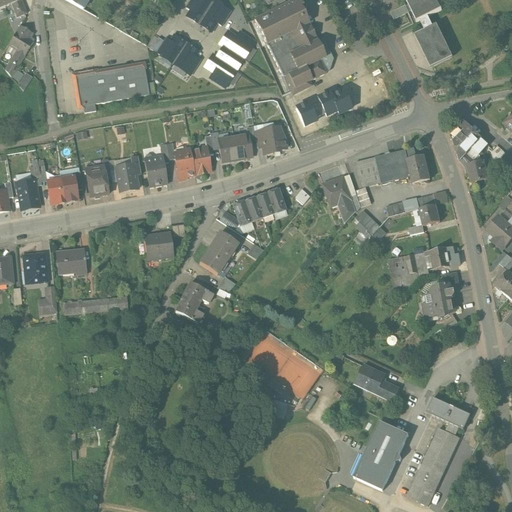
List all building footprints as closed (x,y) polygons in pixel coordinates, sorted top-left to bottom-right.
[(21,0),(0,0),(0,9),(11,6),(14,13),(24,9),(21,1),(22,1),(21,0)] [(63,0),(82,10),(89,0),(63,0)] [(140,0),(119,0),(134,10),(140,0)] [(190,12),(198,0),(191,0),(185,9),(190,12)] [(204,0),(198,0),(190,12),(187,17),(199,25),(214,1),(212,4),(204,0)] [(299,0),(295,0),(254,20),(283,79),(284,78),(291,94),(307,86),(307,84),(326,74),(322,65),(324,60),(321,54),(323,54),(302,10),(304,9),(299,0)] [(405,0),(417,23),(421,21),(427,18),(442,11),(436,0),(405,0)] [(211,33),(217,24),(226,9),(214,1),(199,25),(211,33)] [(232,13),(226,9),(217,24),(222,28),(232,13)] [(434,27),(433,28),(429,20),(428,21),(427,18),(421,21),(427,34),(419,38),(420,40),(419,40),(422,47),(423,47),(432,65),(441,61),(442,62),(444,61),(444,60),(448,57),(447,56),(449,55),(447,51),(445,52),(445,50),(446,50),(444,46),(443,46),(434,27)] [(32,34),(20,27),(8,46),(17,52),(25,57),(33,43),(28,40),(32,34)] [(244,61),(252,49),(236,39),(228,33),(219,46),(223,48),(224,48),(244,61)] [(236,39),(252,49),(255,43),(240,34),(236,39)] [(174,37),(171,42),(161,57),(173,65),(186,45),(174,37)] [(161,57),(171,42),(166,39),(163,42),(158,39),(150,50),(161,57)] [(173,65),(185,73),(195,58),(198,52),(186,45),(173,65)] [(236,72),(244,61),(224,48),(223,48),(216,59),(236,72)] [(25,57),(17,52),(10,64),(2,56),(0,58),(0,65),(11,78),(25,57)] [(213,74),(228,84),(236,72),(216,59),(213,56),(204,69),(213,74)] [(200,61),(195,58),(185,73),(190,76),(200,61)] [(143,65),(74,77),(79,108),(149,96),(143,65)] [(228,84),(213,74),(210,79),(225,89),(228,84)] [(32,79),(26,75),(18,86),(24,92),(32,79)] [(350,110),(342,93),(330,98),(337,112),(339,116),(350,110)] [(329,95),(318,100),(320,103),(325,114),(327,117),(337,112),(330,98),(329,95)] [(314,106),(319,117),(325,114),(320,103),(314,106)] [(296,110),(305,127),(315,123),(314,119),(309,108),(307,105),(296,110)] [(314,106),(309,108),(314,119),(319,117),(314,106)] [(511,115),(508,120),(506,120),(505,121),(504,121),(503,122),(503,123),(502,124),(502,126),(503,127),(503,128),(504,129),(505,129),(507,130),(508,129),(511,133),(511,115)] [(481,139),(464,122),(451,137),(452,143),(459,162),(460,162),(460,163),(467,155),(471,150),(480,140),(481,139)] [(248,137),(249,145),(256,144),(255,134),(254,128),(246,130),(247,137),(248,137)] [(262,135),(261,136),(263,149),(264,154),(266,156),(273,155),(274,152),(285,151),(284,142),(278,129),(272,131),(272,134),(262,135)] [(261,133),(255,134),(256,144),(257,150),(263,149),(261,136),(262,135),(261,133)] [(211,137),(213,152),(220,150),(218,142),(218,135),(210,136),(211,137)] [(206,149),(208,156),(214,155),(213,152),(211,137),(205,138),(206,149)] [(247,137),(233,139),(237,160),(238,159),(241,158),(243,160),(252,158),(249,145),(248,137),(247,137)] [(233,139),(218,142),(220,150),(222,163),(231,162),(232,160),(235,159),(236,160),(237,160),(233,139)] [(480,140),(471,150),(479,156),(488,146),(480,140)] [(166,146),(169,162),(175,161),(174,153),(173,145),(166,146)] [(162,158),(163,165),(169,164),(169,162),(166,146),(160,147),(162,158)] [(190,152),(194,175),(210,172),(208,156),(206,149),(190,152)] [(174,153),(175,161),(179,182),(184,181),(188,176),(190,178),(194,177),(194,175),(190,152),(190,150),(174,153)] [(424,157),(416,159),(414,150),(405,152),(407,161),(406,162),(409,173),(410,176),(412,185),(430,181),(424,157)] [(471,150),(467,155),(475,161),(476,164),(480,163),(479,156),(471,150)] [(405,152),(354,165),(362,188),(382,183),(381,180),(404,174),(409,173),(406,162),(407,161),(405,152)] [(152,157),(149,155),(146,156),(144,159),(149,189),(167,186),(163,165),(162,158),(152,160),(152,157)] [(475,161),(467,155),(460,163),(464,168),(467,167),(476,164),(475,161)] [(133,166),(135,177),(141,176),(138,158),(131,159),(133,166)] [(103,168),(105,180),(111,179),(108,161),(102,162),(103,168)] [(476,164),(467,167),(471,185),(488,181),(483,162),(476,164)] [(103,168),(94,170),(94,167),(91,165),(88,165),(86,168),(87,171),(86,171),(90,199),(108,196),(105,180),(103,168)] [(133,166),(115,169),(120,194),(137,191),(135,177),(133,166)] [(38,168),(41,184),(47,182),(44,167),(38,168)] [(34,182),(35,188),(41,187),(41,184),(38,168),(29,169),(31,182),(34,182)] [(72,175),(73,178),(74,178),(76,192),(83,191),(80,173),(72,175)] [(381,180),(382,185),(405,179),(405,177),(404,174),(381,180)] [(349,176),(343,178),(351,201),(355,214),(360,208),(355,192),(349,176)] [(60,177),(54,178),(51,182),(47,183),(51,206),(65,204),(61,181),(61,180),(60,177)] [(76,192),(74,178),(73,178),(61,180),(61,181),(65,204),(78,202),(76,192)] [(343,178),(323,186),(331,208),(340,205),(346,223),(355,214),(351,201),(343,178)] [(31,182),(17,185),(21,212),(39,209),(35,188),(34,182),(31,182)] [(6,191),(7,200),(13,199),(10,183),(4,184),(6,191)] [(365,189),(355,192),(360,208),(371,205),(365,189)] [(302,190),(298,195),(306,202),(310,197),(302,190)] [(6,191),(0,192),(0,213),(9,212),(7,200),(6,191)] [(278,191),(267,195),(274,215),(285,211),(278,191)] [(267,195),(255,199),(263,219),(274,215),(267,195)] [(303,206),(306,202),(298,195),(294,198),(303,206)] [(433,196),(417,200),(419,210),(436,206),(433,196)] [(511,202),(507,197),(499,206),(504,211),(511,202)] [(255,199),(244,203),(251,223),(263,219),(255,199)] [(417,200),(403,203),(405,214),(406,214),(419,211),(419,210),(417,200)] [(244,203),(233,206),(240,227),(251,223),(244,203)] [(403,203),(386,207),(389,218),(405,214),(403,203)] [(419,211),(422,226),(422,227),(440,223),(436,207),(419,211)] [(380,228),(363,212),(355,220),(373,236),(380,228)] [(230,217),(224,225),(234,232),(238,226),(236,220),(230,217)] [(511,228),(507,225),(499,217),(486,231),(495,239),(491,243),(501,252),(511,239),(511,228)] [(183,226),(172,227),(173,239),(185,237),(183,226)] [(422,226),(408,229),(410,236),(424,234),(422,227),(422,226)] [(386,234),(380,229),(367,244),(372,249),(386,234)] [(237,246),(220,234),(200,265),(217,276),(237,246)] [(169,235),(145,238),(148,261),(172,258),(169,235)] [(264,252),(254,246),(247,255),(256,261),(264,252)] [(447,250),(424,254),(427,268),(432,267),(433,271),(460,266),(458,256),(448,257),(447,250)] [(83,251),(73,252),(73,254),(66,255),(56,256),(58,273),(75,271),(76,277),(87,275),(85,260),(84,260),(83,251)] [(424,254),(414,256),(417,274),(419,282),(422,279),(429,278),(427,268),(424,254)] [(42,255),(23,257),(25,285),(39,283),(39,281),(47,280),(45,264),(43,265),(42,255)] [(511,259),(507,255),(499,265),(504,269),(511,259)] [(414,256),(405,258),(409,275),(417,274),(414,256)] [(10,258),(0,259),(0,285),(12,284),(10,258)] [(405,258),(388,261),(391,279),(409,275),(405,258)] [(511,275),(508,272),(495,287),(509,299),(511,295),(511,275)] [(457,273),(444,275),(446,284),(450,285),(450,286),(459,284),(457,273)] [(409,275),(391,279),(393,288),(385,289),(387,299),(404,296),(405,294),(407,296),(419,282),(417,274),(409,275)] [(235,285),(224,278),(217,289),(228,295),(235,285)] [(208,293),(190,284),(183,299),(198,307),(201,301),(208,305),(212,296),(208,294),(208,293)] [(444,286),(433,288),(429,293),(429,296),(427,297),(425,299),(427,307),(423,312),(424,319),(426,320),(433,319),(436,321),(439,321),(439,323),(441,322),(455,314),(454,304),(451,303),(449,303),(448,300),(452,299),(455,295),(454,291),(451,291),(450,286),(450,285),(446,284),(444,286)] [(20,289),(12,290),(14,306),(22,305),(20,289)] [(39,302),(40,315),(56,313),(54,289),(46,290),(47,301),(39,302)] [(126,299),(97,301),(99,313),(128,311),(126,299)] [(198,307),(183,299),(175,314),(193,323),(193,322),(198,325),(203,316),(195,312),(198,307)] [(63,317),(99,313),(97,301),(62,305),(63,317)] [(183,325),(172,319),(170,325),(181,330),(183,325)] [(385,377),(363,366),(354,385),(393,403),(399,391),(382,383),(385,377)] [(470,417),(433,400),(426,414),(463,431),(470,417)] [(276,401),(273,416),(285,419),(289,404),(276,401)] [(408,436),(379,423),(353,479),(382,492),(395,464),(400,462),(401,460),(401,459),(399,455),(408,436)] [(459,440),(439,430),(407,499),(428,508),(459,440)] [(272,449),(270,455),(270,461),(270,466),(271,470),(274,475),(276,478),(278,480),(281,484),(284,486),(290,488),(294,489),(298,489),(304,489),(308,488),(313,486),(318,482),(319,480),(325,483),(331,474),(325,471),(326,467),(327,462),(327,458),(326,453),(325,450),(322,446),(319,442),(316,439),(312,436),(307,434),(302,433),(296,433),(292,433),(288,434),(283,436),(280,439),(278,441),(274,444),(272,449)] [(349,511),(331,500),(325,510),(321,507),(317,511),(349,511)]
